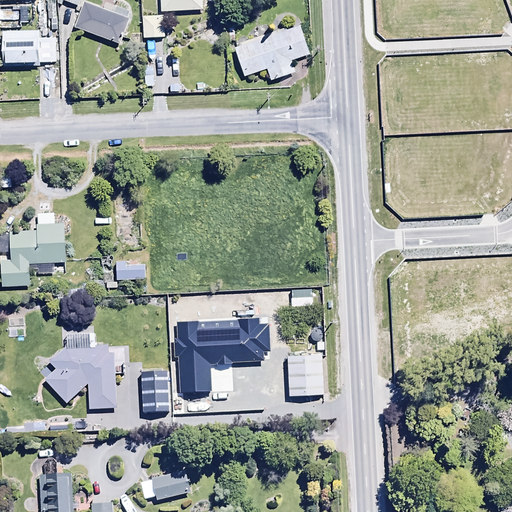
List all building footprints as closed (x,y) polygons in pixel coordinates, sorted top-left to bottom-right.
[(201,0),(159,0),(160,14),(202,13),(201,0)] [(83,5),(74,30),(120,47),(129,22),(127,21),(129,16),(114,10),(112,16),(83,5)] [(165,19),(142,20),(142,41),(165,40),(165,19)] [(300,29),(234,52),(244,81),(268,73),(272,85),(296,76),(292,63),(310,57),(300,29)] [(39,33),(2,34),(3,71),(40,70),(40,65),(56,65),(56,41),(39,42),(39,33)] [(63,265),(64,227),(54,227),(54,216),(36,215),(36,234),(11,234),(10,264),(2,264),(2,287),(31,288),(31,271),(38,271),(38,274),(50,274),(50,265),(63,265)] [(456,351),(491,337),(484,319),(449,331),(456,351)] [(88,386),(89,412),(117,411),(114,357),(108,357),(108,349),(65,351),(50,365),(57,372),(45,383),(67,406),(88,386)] [(323,399),(321,357),(288,359),(290,401),(323,399)] [(45,435),(45,425),(24,425),(24,438),(35,437),(35,435),(45,435)] [(73,511),(72,477),(57,478),(57,466),(53,463),(44,463),(45,479),(39,479),(40,511),(73,511)] [(157,504),(190,495),(186,476),(141,486),(145,503),(156,500),(157,504)]
